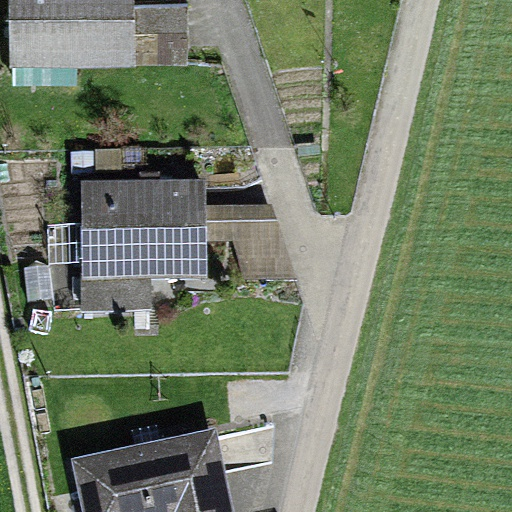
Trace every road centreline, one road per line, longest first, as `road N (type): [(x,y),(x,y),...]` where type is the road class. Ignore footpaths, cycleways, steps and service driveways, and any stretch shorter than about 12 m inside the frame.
road 1 (unclassified): [(419,0),(299,511)]
road 2 (track): [(24,511),(0,376)]
